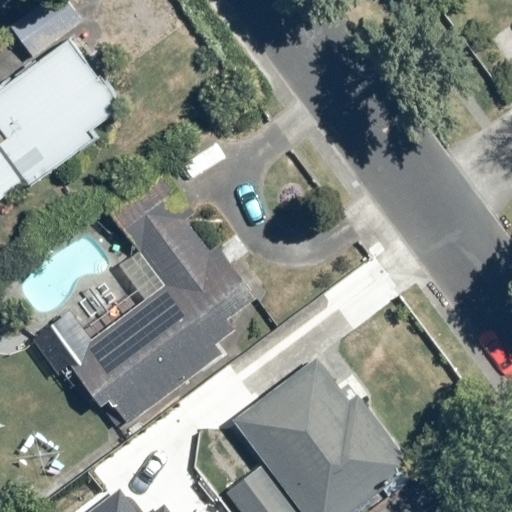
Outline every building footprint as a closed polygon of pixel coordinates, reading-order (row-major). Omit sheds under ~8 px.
[(0,0),(0,8),(10,0),(0,0)] [(69,40),(0,88),(0,121),(12,139),(0,148),(0,200),(25,183),(30,189),(101,139),(93,128),(110,116),(113,111),(115,102),(114,94),(101,76),(97,79),(69,40)] [(121,432),(224,354),(217,344),(237,329),(229,319),(257,298),(218,247),(210,253),(184,219),(194,212),(162,170),(106,213),(160,284),(91,336),(70,309),(33,337),(63,376),(82,382),(121,432)] [(317,360),(237,419),(269,462),(229,491),(244,511),(352,511),(414,467),(358,393),(347,401),(317,360)] [(172,511),(164,501),(149,511),(139,511),(121,487),(87,511),(172,511)] [(482,511),(468,494),(445,511),(482,511)]
